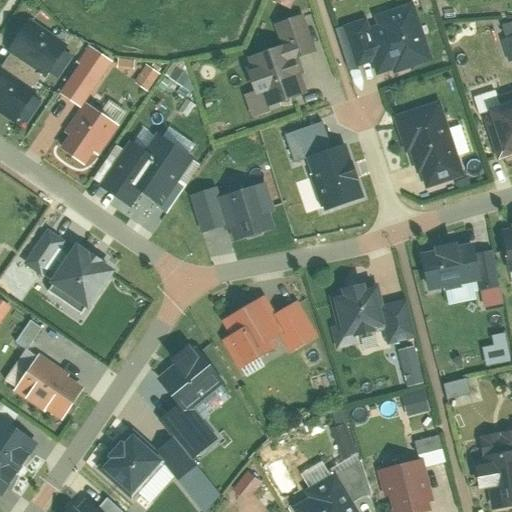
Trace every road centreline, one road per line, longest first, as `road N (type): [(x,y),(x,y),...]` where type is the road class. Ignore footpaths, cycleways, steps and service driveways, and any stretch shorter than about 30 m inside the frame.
road 1 (residential): [(511,198),(354,246),(187,282)]
road 2 (residential): [(36,511),(187,282)]
road 3 (residential): [(187,282),(0,150)]
